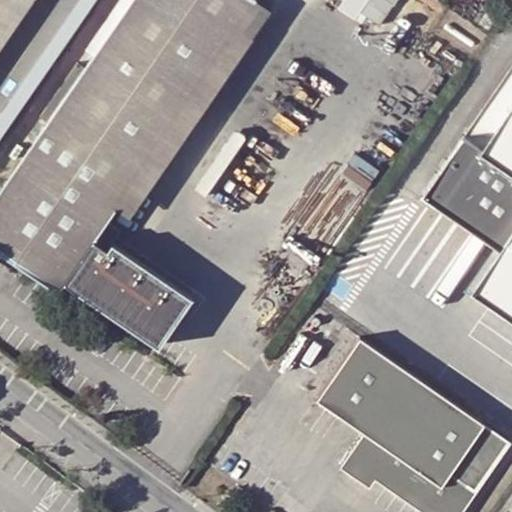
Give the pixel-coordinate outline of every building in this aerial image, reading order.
[(0,177),(0,260),(41,290),(48,280),(82,232),(88,223),(241,2),(237,0),(121,0),(83,56),(0,177)] [(121,0),(108,0),(74,50),(83,56),(121,0)] [(341,0),(341,1),(375,27),(396,0),(341,0)] [(511,68),(420,202),(497,257),(467,300),(511,330),(511,68)] [(88,223),(82,232),(96,241),(101,233),(88,223)] [(96,241),(82,232),(48,280),(141,345),(175,296),(96,241)] [(475,430),(353,345),(309,409),(361,444),(339,476),(361,492),(369,482),(410,511),(453,511),(466,496),(500,447),(475,430)]
